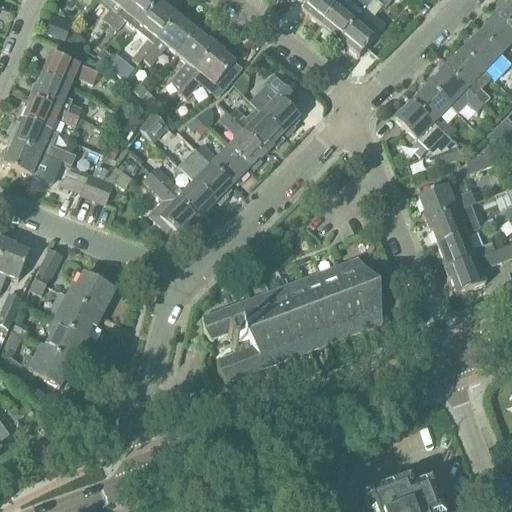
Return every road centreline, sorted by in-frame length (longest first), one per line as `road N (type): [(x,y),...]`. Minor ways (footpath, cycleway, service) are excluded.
road 1 (secondary): [(153,476),(447,365)]
road 2 (residential): [(360,101),(179,281)]
road 3 (residential): [(447,365),(379,168)]
road 4 (residential): [(179,281),(156,335),(142,411),(153,476)]
road 5 (residential): [(179,281),(0,208)]
road 6 (residential): [(360,101),(239,0)]
road 7 (residential): [(503,511),(447,365)]
road 8 (residential): [(360,101),(463,0)]
